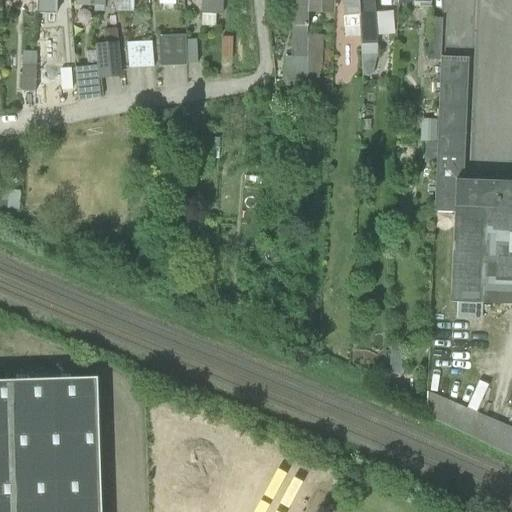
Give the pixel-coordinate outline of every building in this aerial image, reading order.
[(52,0),(51,0),(38,0),(38,14),(56,15),(56,0),(52,0)] [(113,0),(115,12),(134,12),(134,0),(113,0)] [(214,15),(221,15),(221,0),(201,0),(201,14),(214,15)] [(308,14),(308,0),(295,0),(294,27),(307,27),(308,22),(308,14)] [(334,14),(334,0),(308,0),(308,14),(334,14)] [(342,0),(345,29),(360,28),(359,18),(357,0),(342,0)] [(357,0),(359,18),(374,17),(373,4),(369,0),(357,0)] [(421,8),(431,8),(431,5),(431,0),(414,0),(414,4),(421,4),(421,8)] [(213,27),(214,15),(201,14),(202,26),(213,27)] [(376,44),(374,17),(359,18),(360,28),(360,37),(361,45),(376,44)] [(428,61),(440,61),(442,19),(430,19),(428,61)] [(293,58),(306,59),(307,35),(307,27),(294,27),(293,58)] [(360,28),(345,29),(345,38),(360,37),(360,28)] [(324,36),(307,35),(306,59),(305,84),(322,81),(324,36)] [(187,66),(186,64),(186,44),(185,36),(158,38),(160,68),(187,66)] [(221,59),(232,59),(233,38),(222,38),(221,59)] [(127,44),(129,69),(154,68),(152,43),(127,44)] [(195,43),(186,44),(186,64),(196,63),(195,43)] [(98,69),(99,77),(122,74),(119,44),(96,46),(98,69)] [(376,44),(361,45),(361,56),(378,55),(378,44),(376,44)] [(23,51),(23,66),(37,67),(38,51),(23,51)] [(378,55),(361,56),(363,76),(373,76),(378,55)] [(287,87),(305,84),(306,59),(293,58),(288,58),(287,87)] [(434,213),(455,214),(455,208),(456,181),(478,182),(478,176),(462,175),(466,61),(441,60),(441,62),(438,120),(437,143),(436,165),(434,213)] [(22,92),(36,93),(36,80),(37,67),(23,66),(22,92)] [(61,79),(62,90),(73,89),(72,69),(61,70),(61,79)] [(98,69),(75,71),(78,103),(101,99),(99,77),(98,69)] [(36,80),(36,93),(57,91),(62,90),(61,79),(36,80)] [(57,91),(36,93),(36,106),(58,105),(57,91)] [(437,143),(438,120),(422,120),(421,142),(425,143),(437,143)] [(436,165),(437,143),(425,143),(425,164),(436,165)] [(456,181),(455,208),(501,210),(502,183),(478,182),(456,181)] [(511,183),(502,183),(501,210),(511,210),(511,183)] [(511,210),(501,210),(455,208),(455,214),(451,303),(458,304),(458,314),(482,315),(482,305),(511,305),(511,210)] [(101,511),(98,379),(0,382),(0,511),(101,511)] [(478,410),(488,384),(480,381),(469,407),(478,410)] [(428,416),(511,457),(511,428),(428,392),(428,416)]
